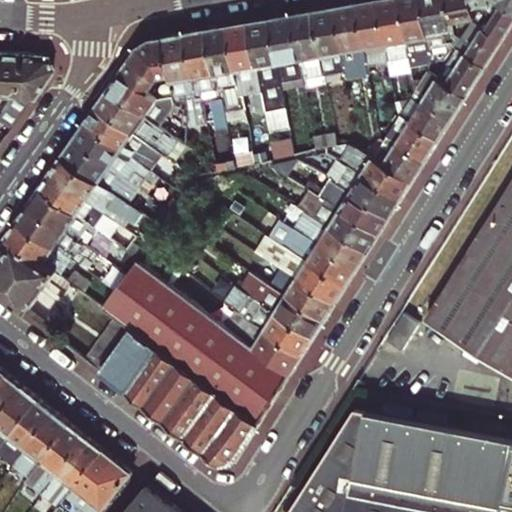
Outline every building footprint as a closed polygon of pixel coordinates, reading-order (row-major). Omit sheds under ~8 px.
[(388,61),(377,0),(366,0),(355,2),(366,65),(388,61)] [(399,0),(377,0),(388,61),(410,56),(399,0)] [(421,0),(399,0),(410,56),(430,52),(429,45),(421,0)] [(450,20),(446,0),(421,0),(429,45),(442,40),(445,54),(454,41),(450,20)] [(472,0),(446,0),(450,20),(475,16),(472,0)] [(495,0),(503,0),(511,5),(511,0),(472,0),(475,16),(476,19),(485,4),(486,14),(495,0)] [(504,38),(511,25),(511,5),(503,0),(495,0),(486,14),(485,4),(476,19),(504,38)] [(335,6),(346,68),(366,65),(355,2),(335,6)] [(324,71),(346,68),(335,6),(313,10),(324,71)] [(324,71),(313,10),(290,14),(302,75),(304,86),(310,85),(308,74),(324,71)] [(290,14),(270,17),(281,79),(302,75),(290,14)] [(281,79),(270,17),(249,21),(260,81),(262,81),(266,101),(267,107),(285,104),(281,79)] [(504,38),(476,19),(459,45),(488,63),(504,38)] [(257,102),(266,101),(262,81),(260,81),(249,21),(224,25),(235,82),(236,85),(239,84),(252,82),(257,102)] [(206,29),(216,86),(218,93),(222,92),(222,88),(224,88),(224,84),(235,82),(224,25),(206,29)] [(202,88),(216,86),(206,29),(184,33),(195,92),(196,96),(203,95),(202,88)] [(195,92),(184,33),(161,37),(168,73),(170,81),(174,99),(181,98),(186,97),(186,93),(195,92)] [(168,73),(161,37),(151,39),(139,47),(110,89),(162,126),(181,98),(174,99),(159,98),(148,90),(159,74),(168,73)] [(488,63),(459,45),(443,70),(471,89),(488,63)] [(0,116),(12,97),(15,97),(19,52),(0,50),(0,116)] [(12,97),(0,116),(0,117),(12,125),(52,67),(46,53),(19,52),(15,97),(12,97)] [(410,56),(388,61),(390,70),(411,66),(410,56)] [(471,89),(443,70),(432,64),(429,69),(413,72),(416,91),(455,115),(471,89)] [(110,89),(98,107),(135,132),(139,127),(152,136),(153,134),(162,126),(110,89)] [(244,111),(240,89),(230,91),(234,113),(244,111)] [(455,115),(416,91),(411,99),(403,112),(441,136),(455,115)] [(218,123),(228,122),(222,92),(218,93),(213,94),(218,123)] [(208,119),(203,95),(196,96),(200,120),(208,119)] [(411,99),(396,102),(399,118),(403,112),(411,99)] [(135,132),(98,107),(87,122),(152,167),(158,171),(165,161),(152,153),(150,157),(145,153),(151,143),(156,146),(160,141),(152,136),(139,127),(135,132)] [(441,136),(403,112),(399,118),(389,134),(427,158),(441,136)] [(152,167),(87,122),(75,139),(125,174),(140,185),(152,167)] [(161,142),(169,131),(162,126),(153,134),(161,142)] [(338,144),(335,132),(314,137),(316,148),(338,144)] [(427,158),(389,134),(381,147),(379,137),(362,146),(414,179),(427,158)] [(75,139),(63,156),(128,202),(140,185),(125,174),(75,139)] [(414,179),(362,146),(360,144),(349,161),(403,196),(414,179)] [(128,202),(63,156),(51,174),(110,215),(115,208),(137,223),(144,213),(135,207),(128,202)] [(403,196),(349,161),(337,178),(392,214),(403,196)] [(51,174),(42,186),(95,223),(108,232),(117,220),(110,215),(51,174)] [(337,178),(326,195),(381,231),(392,214),(337,178)] [(511,181),(425,317),(511,372),(511,181)] [(42,186),(32,201),(81,237),(84,239),(95,223),(42,186)] [(381,231),(326,195),(323,193),(312,210),(370,247),(381,231)] [(191,202),(182,195),(177,201),(187,208),(191,202)] [(20,218),(52,241),(69,253),(81,237),(32,201),(20,218)] [(170,232),(187,208),(177,201),(173,208),(161,225),(170,232)] [(370,247),(312,210),(302,226),(359,264),(370,247)] [(47,247),(52,241),(20,218),(8,235),(15,241),(57,271),(64,260),(47,247)] [(359,264),(302,226),(298,232),(302,235),(294,245),(349,282),(359,264)] [(129,228),(121,241),(140,254),(149,243),(129,228)] [(69,253),(77,259),(89,242),(84,239),(81,237),(69,253)] [(57,271),(15,241),(0,263),(0,289),(29,312),(57,271)] [(337,300),(349,282),(294,245),(291,243),(287,249),(291,252),(283,263),(337,300)] [(222,319),(170,282),(138,258),(129,271),(118,287),(105,306),(138,331),(154,342),(178,360),(261,420),(293,370),(231,325),(222,319)] [(104,278),(118,287),(129,271),(115,262),(104,278)] [(277,282),(327,315),(337,300),(283,263),(281,268),(285,270),(277,282)] [(264,273),(253,290),(316,333),(327,315),(277,282),(264,273)] [(91,296),(105,306),(118,287),(104,278),(91,296)] [(81,289),(70,280),(66,285),(78,294),(81,289)] [(228,298),(243,308),(305,351),(316,333),(253,290),(240,281),(228,298)] [(222,319),(231,325),(293,370),(305,351),(243,308),(237,316),(228,310),(222,319)] [(154,342),(138,331),(110,375),(124,386),(154,342)] [(178,360),(154,342),(124,386),(147,404),(178,360)] [(261,420),(178,360),(147,404),(221,462),(237,459),(261,420)] [(0,382),(9,372),(0,364),(0,382)] [(0,415),(25,385),(9,372),(0,382),(0,415)] [(40,397),(25,385),(0,415),(0,447),(4,442),(40,397)] [(19,455),(56,410),(40,397),(4,442),(19,455)] [(502,511),(511,459),(511,435),(355,405),(289,509),(293,511),(502,511)] [(31,475),(72,424),(56,410),(19,455),(14,461),(20,466),(31,475)] [(43,493),(88,436),(72,424),(31,475),(27,480),(43,493)] [(104,449),(88,436),(43,493),(59,506),(75,486),(104,449)] [(19,455),(4,442),(0,447),(0,449),(14,461),(19,455)] [(104,449),(75,486),(101,508),(131,471),(104,449)] [(184,511),(147,484),(125,511),(184,511)] [(40,511),(46,505),(39,499),(31,510),(34,511),(40,511)]
